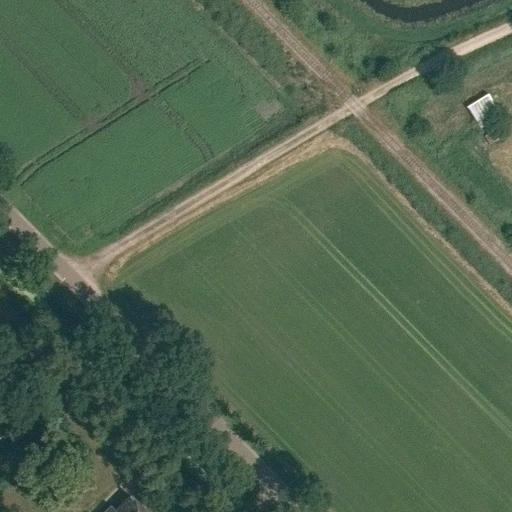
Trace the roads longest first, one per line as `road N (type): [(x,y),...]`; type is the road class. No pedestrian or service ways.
road 1 (track): [(70,276),(388,87),(511,30)]
road 2 (unclassified): [(300,511),(0,205)]
